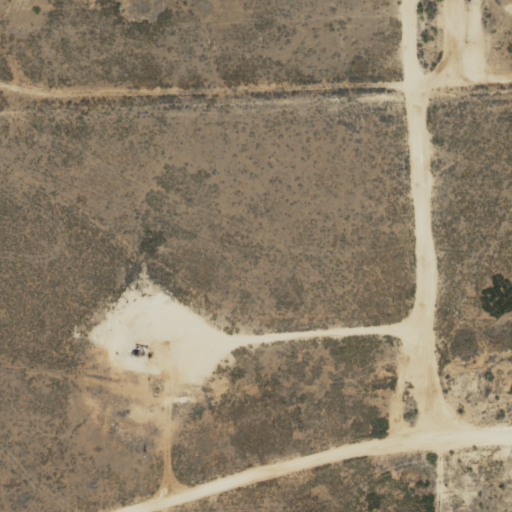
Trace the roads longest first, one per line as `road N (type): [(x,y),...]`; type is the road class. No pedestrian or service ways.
road 1 (track): [(511,81),(411,94),(0,83)]
road 2 (track): [(441,420),(411,94),(415,0)]
road 3 (track): [(159,511),(335,430),(441,420),(511,430)]
